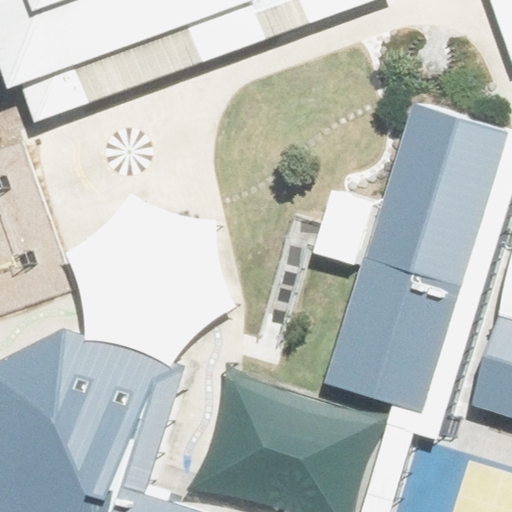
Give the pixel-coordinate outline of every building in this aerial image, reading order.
[(0,0),(0,59),(31,139),(396,0),(0,0)] [(511,0),(473,0),(507,88),(511,86),(511,0)] [(511,210),(511,127),(419,98),(327,393),(444,429),(511,210)] [(511,318),(494,313),(461,418),(511,433),(511,318)] [(80,323),(0,359),(0,511),(216,511),(140,488),(182,355),(80,323)]
